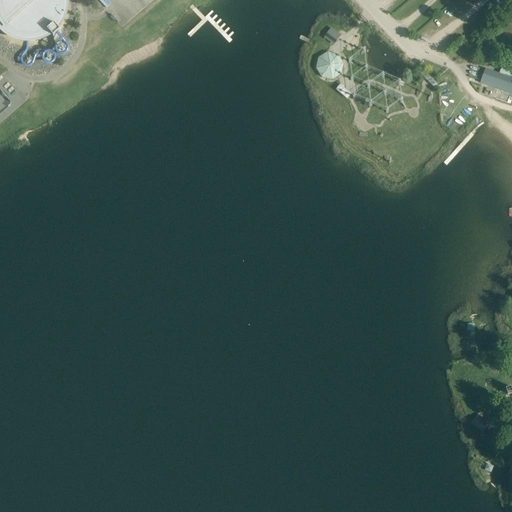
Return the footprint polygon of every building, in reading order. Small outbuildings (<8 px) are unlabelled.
[(0,0),(0,29),(1,30),(2,29),(8,35),(15,39),(23,41),(31,41),(39,40),(45,38),(51,35),(54,39),(61,32),(58,29),(59,27),(60,25),(61,24),(65,17),(66,9),(66,1),(66,0),(0,0)] [(331,28),(324,38),(334,45),(341,35),(331,28)] [(465,44),(457,51),(460,54),(468,48),(465,44)] [(318,58),(316,68),(322,78),(332,80),(341,74),(344,64),(338,54),(327,52),(318,58)] [(511,65),(503,62),(499,74),(487,70),(483,81),(511,91),(511,65)] [(420,68),(417,70),(420,73),(434,87),(438,84),(421,67),(420,68)] [(341,84),(336,90),(347,99),(352,94),(344,88),(345,87),(341,84)] [(480,414),(472,424),(483,432),(490,425),(491,422),(489,421),(480,414)]
